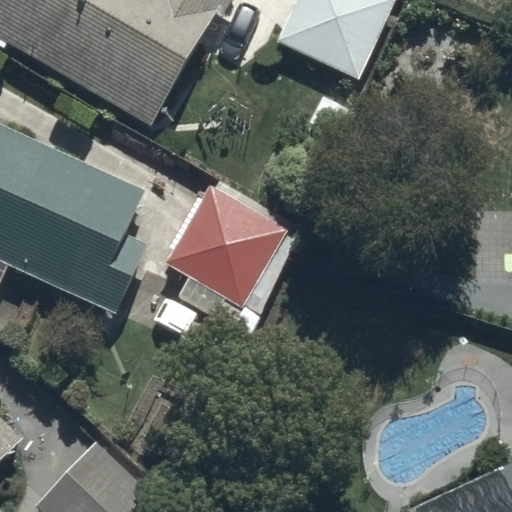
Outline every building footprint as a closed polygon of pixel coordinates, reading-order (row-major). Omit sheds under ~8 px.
[(0,0),(0,31),(152,127),(232,0),(0,0)] [(393,0),(299,0),(280,44),(360,79),(393,0)] [(127,231),(144,193),(0,126),(0,281),(8,264),(117,314),(151,242),(127,231)] [(287,231),(210,188),(167,263),(244,306),(287,231)] [(0,467),(27,440),(0,415),(0,511),(8,511),(0,504),(0,467)] [(95,441),(36,506),(42,511),(149,511),(160,500),(95,441)] [(511,511),(511,461),(414,506),(416,511),(511,511)]
